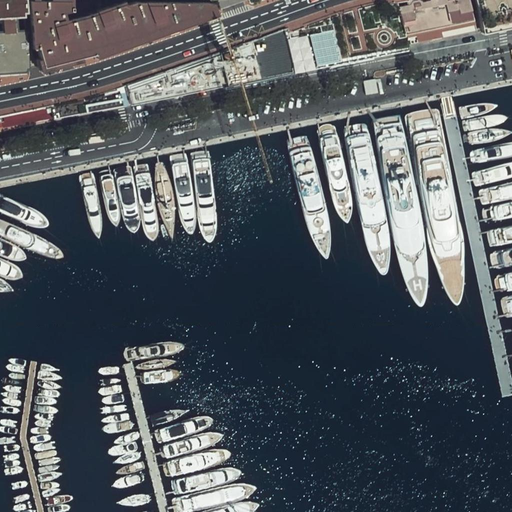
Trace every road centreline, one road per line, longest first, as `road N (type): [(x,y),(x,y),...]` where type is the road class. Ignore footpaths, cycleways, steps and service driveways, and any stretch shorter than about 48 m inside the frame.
road 1 (secondary): [(146,108),(511,36)]
road 2 (secondary): [(0,99),(102,74),(316,0)]
road 3 (residential): [(146,108),(130,144),(0,168)]
road 4 (secondary): [(0,138),(146,108)]
